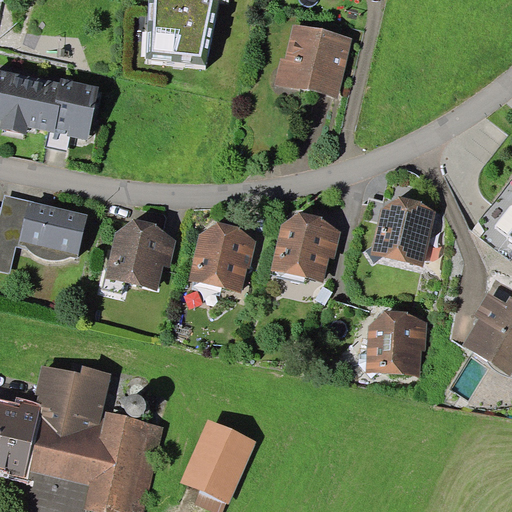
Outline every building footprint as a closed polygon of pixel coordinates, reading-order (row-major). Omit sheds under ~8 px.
[(149,0),(146,58),(208,64),(219,0),(149,0)] [(353,37),(293,23),(285,58),(281,57),(275,84),(339,98),(353,37)] [(60,83),(0,69),(0,120),(0,121),(0,128),(25,134),(27,126),(55,132),(61,105),(55,103),(60,83)] [(61,78),(60,83),(55,103),(61,105),(55,132),(88,139),(99,87),(61,78)] [(511,179),(473,229),(511,260),(511,179)] [(19,244),(28,200),(5,195),(2,207),(0,216),(0,270),(11,273),(16,247),(18,247),(19,244)] [(400,196),(382,207),(370,254),(424,267),(437,212),(422,201),(400,196)] [(19,244),(25,246),(27,248),(28,249),(30,251),(32,252),(34,254),(36,255),(39,257),(42,259),(45,260),(50,261),(54,261),(57,261),(61,260),(64,260),(66,259),(69,258),(70,256),(77,258),(88,214),(28,200),(19,244)] [(298,211),(282,224),(270,270),(323,283),(330,257),(337,231),(337,230),(323,217),(298,211)] [(133,218),(116,232),(105,277),(157,290),(164,265),(171,238),(172,237),(157,224),(133,218)] [(217,221),(200,234),(189,280),(241,292),(248,267),(255,240),(256,239),(241,227),(217,221)] [(341,232),(337,231),(330,257),(335,258),(341,232)] [(177,239),(171,238),(164,265),(170,266),(177,239)] [(258,241),(255,240),(248,267),(251,268),(258,241)] [(511,376),(511,373),(511,297),(510,296),(506,303),(488,292),(473,315),(479,318),(462,345),(511,376)] [(384,310),(368,325),(366,372),(420,376),(422,350),(423,321),(408,311),(384,310)] [(43,366),(35,401),(41,402),(23,479),(28,481),(20,511),(89,511),(90,511),(94,511),(143,511),(164,426),(103,412),(112,373),(82,366),(80,374),(43,366)] [(15,402),(0,398),(0,474),(23,479),(41,402),(35,401),(17,397),(15,402)] [(257,440),(209,419),(180,483),(200,492),(226,504),(228,505),(257,440)] [(214,511),(222,511),(226,504),(200,492),(195,503),(214,511)]
